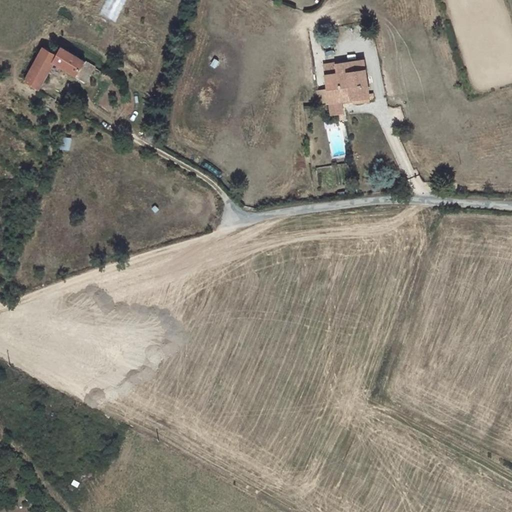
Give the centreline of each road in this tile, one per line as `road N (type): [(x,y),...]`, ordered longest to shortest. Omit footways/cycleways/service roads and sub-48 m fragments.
road 1 (unclassified): [(511,205),(332,203),(232,228)]
road 2 (track): [(232,228),(0,306)]
